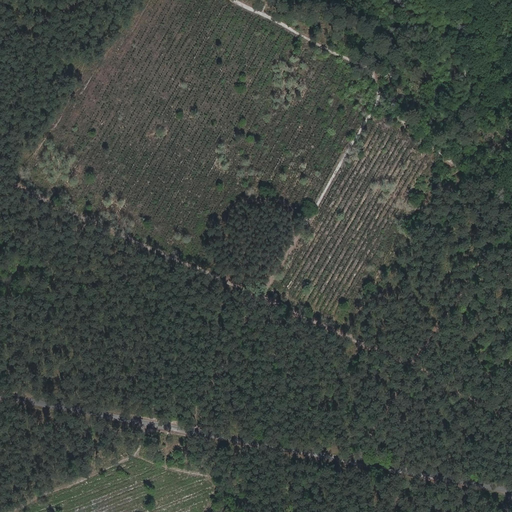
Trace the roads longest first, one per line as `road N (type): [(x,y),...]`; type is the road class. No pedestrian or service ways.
road 1 (track): [(483,403),(415,363),(0,174)]
road 2 (unclassified): [(511,490),(0,394)]
road 3 (track): [(188,428),(379,88)]
road 4 (track): [(359,461),(485,257),(511,274)]
road 5 (track): [(11,511),(139,454),(156,422)]
road 6 (track): [(235,0),(361,67),(379,88)]
